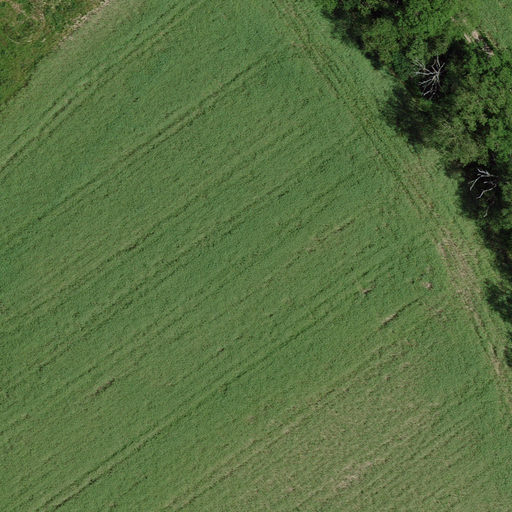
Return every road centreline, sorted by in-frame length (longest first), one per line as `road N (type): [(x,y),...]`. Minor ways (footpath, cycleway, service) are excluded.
road 1 (track): [(356,0),(511,226)]
road 2 (track): [(511,107),(437,0)]
